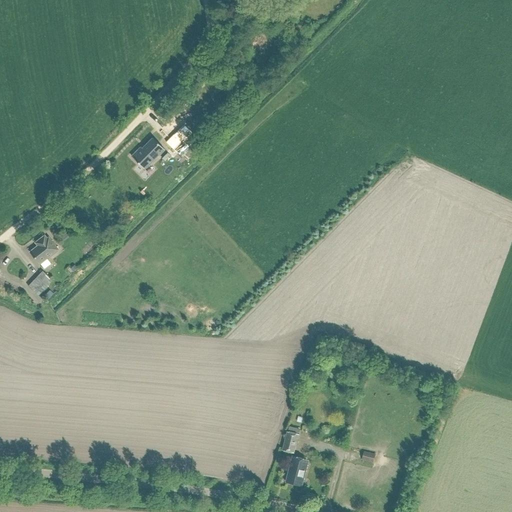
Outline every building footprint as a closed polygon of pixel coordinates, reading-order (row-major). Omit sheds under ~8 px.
[(167,123),(159,132),(180,153),(188,144),(167,123)] [(149,136),(135,151),(148,164),(162,149),(149,136)] [(128,167),(140,179),(149,171),(137,158),(128,167)] [(59,250),(49,237),(47,238),(45,235),(39,240),(41,243),(30,252),(40,265),(59,250)] [(42,271),(29,286),(39,295),(53,280),(42,271)] [(293,452),(298,435),(299,429),(289,426),(288,432),(283,450),(293,452)] [(364,451),(362,459),(373,462),(375,455),(364,451)] [(309,461),(292,456),(286,482),(302,486),(309,461)]
